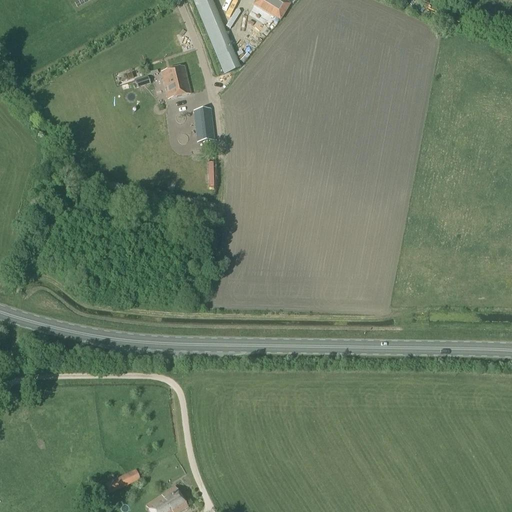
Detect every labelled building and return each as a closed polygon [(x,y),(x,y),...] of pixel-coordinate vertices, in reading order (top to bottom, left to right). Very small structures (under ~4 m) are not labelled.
[(223,76),(238,70),(208,0),(192,0),(191,0),(223,76)] [(290,5),(281,0),(256,0),(253,6),(280,22),(290,5)] [(248,30),(255,38),(263,30),(256,23),(248,30)] [(227,29),(232,39),(236,37),(232,27),(227,29)] [(240,56),(245,54),(239,42),(234,44),(240,56)] [(166,100),(189,95),(183,68),(161,72),(166,100)] [(178,118),(167,125),(172,131),(182,124),(178,118)] [(210,119),(194,121),(197,152),(213,151),(210,119)] [(156,134),(153,157),(166,159),(169,135),(156,134)] [(174,157),(171,180),(184,181),(187,158),(174,157)] [(117,491),(136,482),(132,473),(113,482),(117,491)] [(182,511),(188,509),(174,488),(161,497),(146,507),(148,511),(182,511)]
